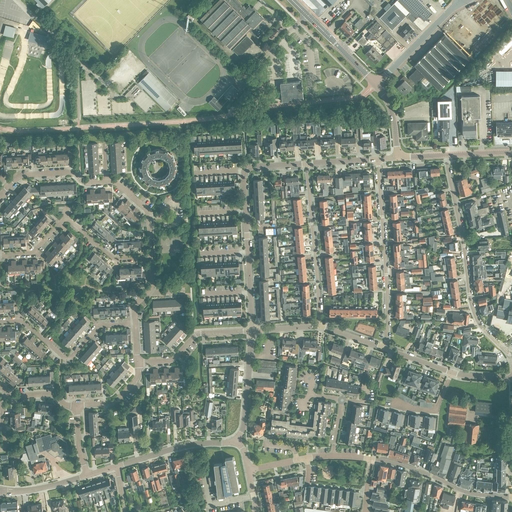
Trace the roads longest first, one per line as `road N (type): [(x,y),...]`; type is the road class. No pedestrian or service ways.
road 1 (residential): [(511,356),(473,309),(446,155)]
road 2 (residential): [(386,349),(377,159)]
road 3 (residential): [(151,257),(111,257),(65,217),(30,253),(0,255)]
road 4 (residential): [(307,163),(321,326)]
road 5 (residential): [(135,324),(98,326),(63,357),(21,321),(0,321)]
road 6 (residential): [(511,498),(371,459)]
road 7 (residential): [(116,466),(182,445),(238,440)]
road 8 (residential): [(138,362),(170,361),(197,334),(251,330)]
